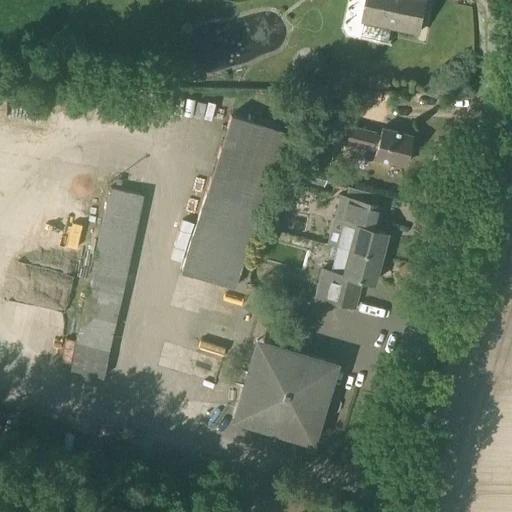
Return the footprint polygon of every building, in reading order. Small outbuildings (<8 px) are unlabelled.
[(420,32),(426,0),(366,0),(362,21),(420,32)] [(233,289),(283,132),(230,115),(179,271),(233,289)] [(380,135),(374,134),(375,132),(349,126),(344,145),(370,151),(370,150),(376,151),(374,159),(402,167),(410,137),(382,129),(380,135)] [(329,164),(333,148),(311,142),(307,158),(329,164)] [(322,187),(326,173),(303,166),(299,181),(322,187)] [(37,181),(36,203),(55,204),(56,189),(43,188),(44,181),(37,181)] [(142,195),(109,188),(69,371),(102,378),(142,195)] [(336,248),(379,258),(385,233),(375,231),(381,206),(339,195),(333,220),(342,223),(336,248)] [(276,266),(308,270),(311,252),(279,247),(276,266)] [(372,283),(379,258),(336,248),(330,272),(321,270),(314,298),(354,308),(361,280),(372,283)] [(311,442),(335,364),(256,341),(233,419),(311,442)] [(191,376),(196,351),(171,347),(166,371),(191,376)] [(186,421),(209,429),(215,412),(193,403),(186,421)]
